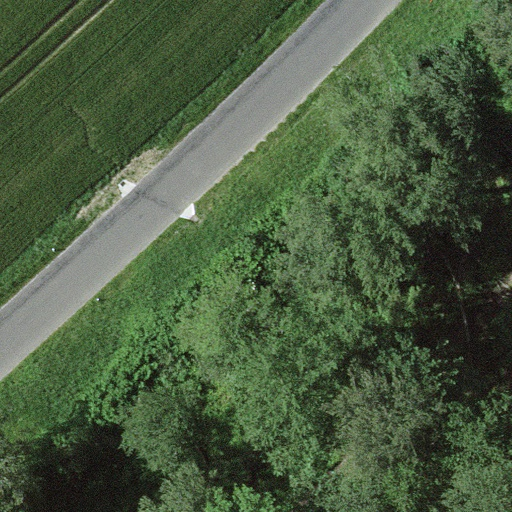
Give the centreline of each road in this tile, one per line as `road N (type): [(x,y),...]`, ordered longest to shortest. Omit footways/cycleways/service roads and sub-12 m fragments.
road 1 (tertiary): [(363,0),(0,348)]
road 2 (track): [(291,511),(511,275)]
